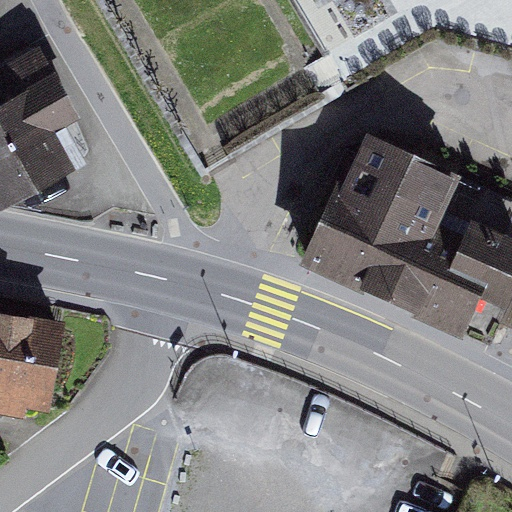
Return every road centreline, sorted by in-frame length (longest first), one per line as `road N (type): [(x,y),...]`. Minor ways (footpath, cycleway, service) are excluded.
road 1 (primary): [(511,424),(354,344),(162,278)]
road 2 (unclassified): [(162,278),(135,363),(67,442),(0,495)]
road 3 (residential): [(50,0),(168,212)]
road 4 (primary): [(162,278),(0,245)]
